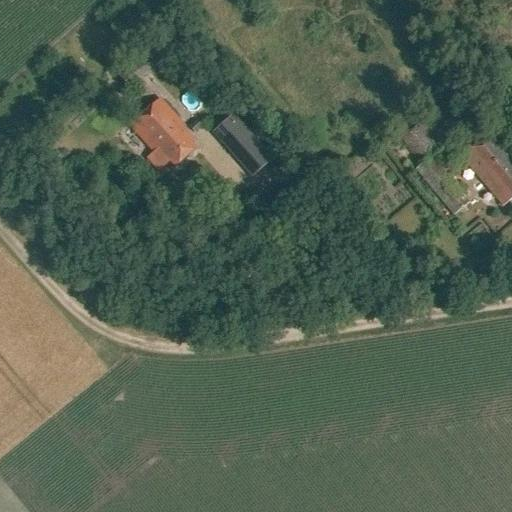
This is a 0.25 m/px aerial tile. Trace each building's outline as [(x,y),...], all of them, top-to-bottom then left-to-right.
[(116,76),(131,92),(152,73),(138,57),(116,76)] [(185,130),(161,103),(131,129),(155,156),(148,162),(159,174),(170,164),(175,169),(196,151),(190,145),(193,143),(183,132),(185,130)] [(421,164),(414,170),(452,216),(468,203),(432,156),(446,144),(425,118),(423,119),(416,111),(393,130),(421,164)] [(511,201),(511,159),(491,135),(462,159),(504,208),(511,201)] [(256,137),(238,153),(258,175),(276,159),(256,137)]
